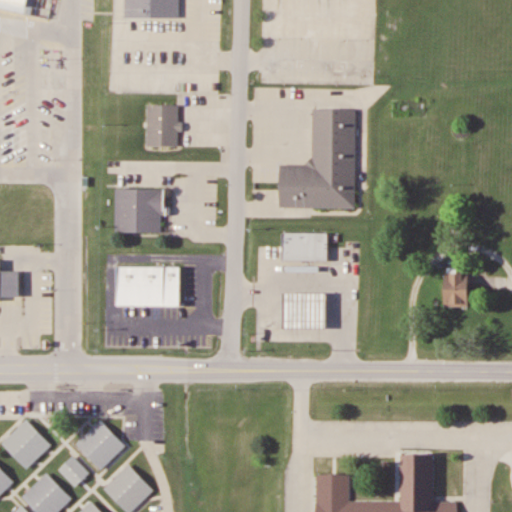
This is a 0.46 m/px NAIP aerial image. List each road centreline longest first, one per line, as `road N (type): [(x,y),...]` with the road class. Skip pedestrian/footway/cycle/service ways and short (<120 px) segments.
road 1 (secondary): [(511,372),(0,368)]
road 2 (residential): [(236,371),(242,0)]
